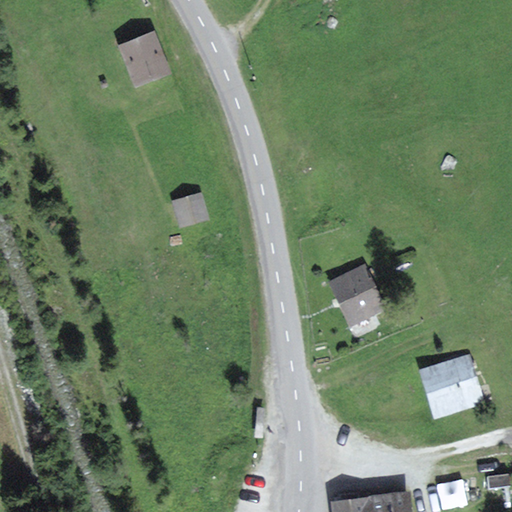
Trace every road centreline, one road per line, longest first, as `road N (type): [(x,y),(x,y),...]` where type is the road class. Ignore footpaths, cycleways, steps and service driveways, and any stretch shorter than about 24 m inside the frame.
road 1 (tertiary): [(298,511),(300,436),(262,189),(229,81),(188,0)]
road 2 (track): [(0,376),(43,511)]
